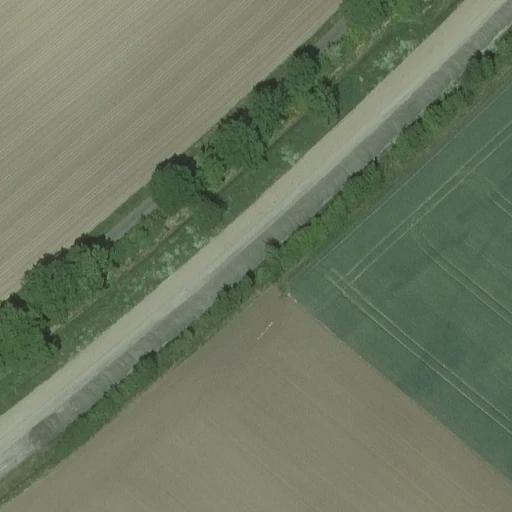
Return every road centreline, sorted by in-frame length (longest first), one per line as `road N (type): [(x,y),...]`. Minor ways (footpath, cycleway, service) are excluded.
road 1 (secondary): [(0,451),(284,210),(504,0)]
road 2 (unclassified): [(367,0),(179,180),(0,333)]
